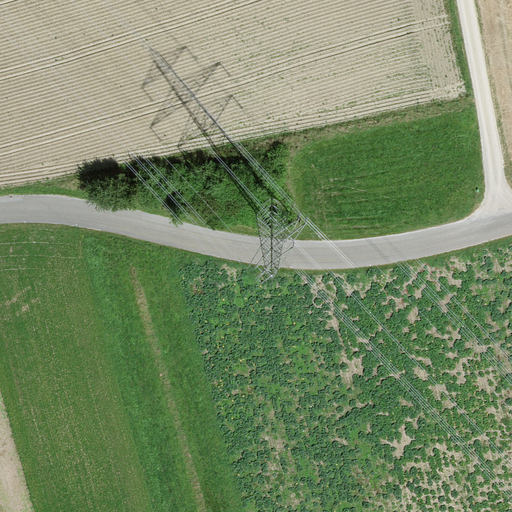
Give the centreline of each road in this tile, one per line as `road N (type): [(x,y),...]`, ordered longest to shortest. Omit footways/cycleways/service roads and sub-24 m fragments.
road 1 (tertiary): [(0,210),(141,223),(270,252),(344,254),(511,221)]
road 2 (track): [(460,0),(501,224)]
